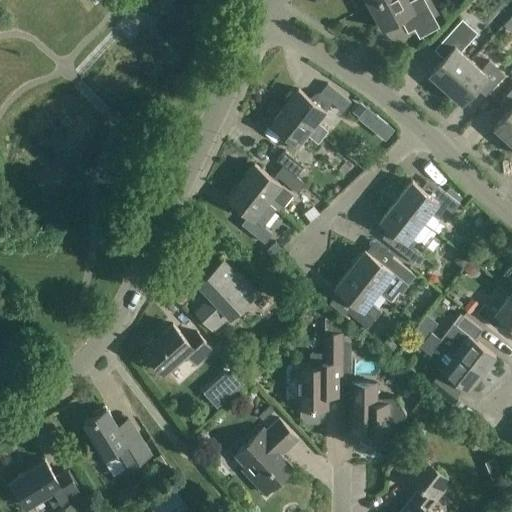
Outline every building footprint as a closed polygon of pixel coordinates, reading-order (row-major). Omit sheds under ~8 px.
[(430,0),(411,0),(407,2),(405,0),(376,0),(368,4),(381,27),(402,16),(410,30),(432,17),(433,19),(439,15),(430,0)] [(484,13),(476,26),(493,36),(501,24),(484,13)] [(460,18),(451,27),(432,49),(442,57),(427,74),(443,88),(469,60),(459,51),(476,32),(460,18)] [(479,69),(469,60),(443,88),(460,103),(474,87),(483,95),(502,74),(487,60),(479,69)] [(326,83),(312,101),(297,89),(283,107),(321,137),(326,130),(315,121),(330,102),(342,111),(350,102),(326,83)] [(506,111),(491,127),(508,142),(511,137),(511,85),(496,103),(506,111)] [(316,142),(321,137),(283,107),(270,124),(297,145),(306,134),(316,142)] [(274,160),(284,168),(294,176),(302,166),(282,150),(274,160)] [(278,212),(283,205),(292,194),(280,186),(252,164),(239,181),(275,209),(278,212)] [(304,184),(294,176),(284,168),(276,177),(297,193),(304,184)] [(449,188),(445,193),(434,185),(427,193),(411,180),(394,201),(432,231),(438,223),(437,219),(445,208),(451,213),(462,198),(449,188)] [(271,234),(262,227),(275,209),(239,181),(225,199),(247,216),(239,225),(263,244),(271,234)] [(328,188),(312,201),(320,211),(337,198),(328,188)] [(419,253),(412,248),(417,243),(421,242),(431,230),(432,231),(394,201),(379,221),(397,235),(389,244),(412,262),(417,267),(425,257),(419,253)] [(363,250),(349,269),(377,291),(385,297),(390,302),(398,291),(401,293),(407,284),(414,275),(390,256),(383,265),(363,250)] [(195,312),(213,331),(228,316),(230,318),(257,292),(237,271),(234,274),(222,261),(198,284),(211,298),(195,312)] [(349,269),(334,288),(354,302),(346,312),(366,327),(379,310),(376,308),(369,303),(377,291),(349,269)] [(511,327),(511,294),(510,292),(494,313),(483,304),(475,313),(494,328),(501,319),(511,327)] [(430,331),(429,333),(442,343),(481,374),(495,355),(474,338),(481,329),(461,315),(454,324),(452,323),(446,330),(440,339),(430,331)] [(172,324),(143,350),(164,373),(186,353),(196,364),(212,350),(196,332),(187,340),(172,324)] [(434,363),(441,368),(441,369),(468,390),(481,374),(442,343),(429,333),(418,325),(408,337),(419,346),(432,356),(434,363)] [(298,366),(298,406),(301,406),(301,414),(307,421),(316,421),(322,414),(322,407),(325,407),(325,396),(342,396),(342,362),(340,362),(341,333),(325,332),(325,352),(308,352),(308,366),(298,366)] [(428,384),(451,402),(460,390),(438,372),(428,384)] [(375,381),(350,381),(351,410),(351,432),(362,432),(362,440),(389,440),(388,425),(406,415),(396,397),(375,397),(375,381)] [(271,406),(259,417),(263,421),(274,410),(271,406)] [(82,422),(105,457),(115,450),(127,468),(150,453),(127,418),(116,425),(105,407),(82,422)] [(265,430),(262,427),(234,454),(245,466),(241,469),(264,493),(293,467),(281,454),(297,438),(278,418),(265,430)] [(401,472),(420,486),(399,511),(432,511),(428,509),(452,479),(417,452),(401,472)] [(44,458),(9,480),(26,506),(45,494),(53,506),(78,490),(65,470),(55,476),(44,458)] [(83,511),(82,510),(90,506),(84,497),(76,501),(76,500),(57,511),(83,511)]
